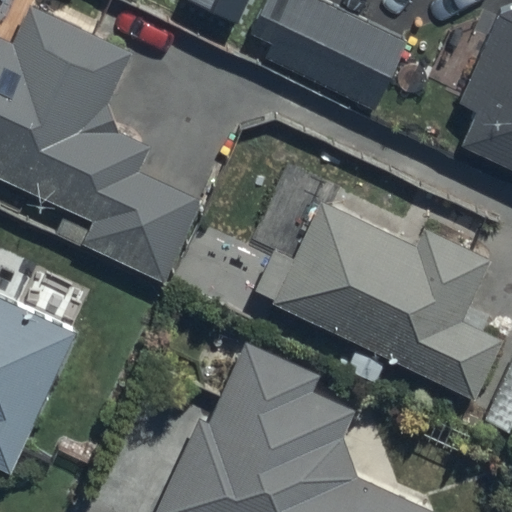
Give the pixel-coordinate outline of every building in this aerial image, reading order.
[(0,29),(0,171),(90,214),(79,236),(160,275),(198,193),(136,163),(146,141),(119,128),(107,98),(131,45),(29,0),(26,0),(11,35),(0,29)] [(191,0),(239,22),(248,0),(191,0)] [(408,41),(319,0),(267,0),(251,34),(273,44),(265,59),(375,110),(408,41)] [(511,0),(509,0),(494,7),(454,93),(473,102),(457,136),(511,161),(511,0)] [(489,251),(421,218),(411,237),(318,192),(270,292),(471,389),(499,330),(460,311),(489,251)] [(72,327),(0,292),(0,459),(7,463),(72,327)] [(317,368),(243,334),(205,416),(195,411),(150,510),(154,511),(445,511),(356,471),(339,431),(352,403),(310,384),(317,368)] [(511,350),(484,413),(511,425),(511,350)]
